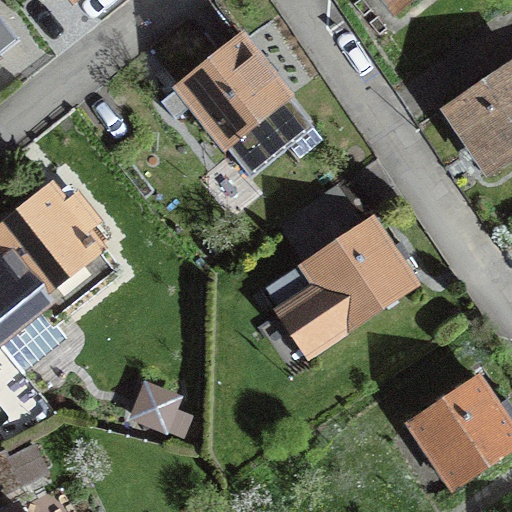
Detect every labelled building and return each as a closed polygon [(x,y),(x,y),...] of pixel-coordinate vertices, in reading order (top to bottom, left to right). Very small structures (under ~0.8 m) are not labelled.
[(386,0),(395,11),(408,0),(386,0)] [(0,17),(0,54),(18,40),(0,17)] [(242,37),(161,102),(175,119),(193,105),(251,178),(314,127),(242,37)] [(511,65),(451,107),(493,169),(511,156),(511,65)] [(0,337),(40,306),(52,322),(117,270),(85,230),(95,222),(72,194),(63,201),(52,188),(0,229),(0,254),(1,257),(0,257),(0,337)] [(415,283),(371,220),(358,229),(330,189),(279,223),(306,263),(304,265),(318,285),(280,311),(310,354),(415,283)] [(511,446),(511,427),(478,376),(410,422),(453,485),(511,446)] [(178,400),(135,384),(121,420),(163,437),(178,400)] [(5,453),(0,455),(0,494),(47,469),(35,446),(8,460),(5,453)]
